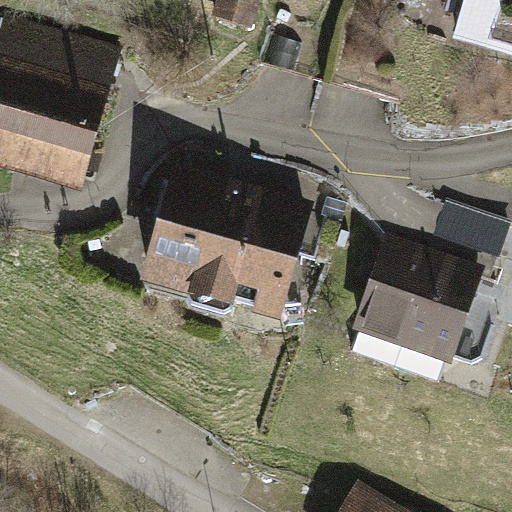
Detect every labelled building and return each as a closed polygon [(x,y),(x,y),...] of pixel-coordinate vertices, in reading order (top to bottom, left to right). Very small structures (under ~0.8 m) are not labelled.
[(219,0),(214,19),(253,31),(262,0),(219,0)] [(503,0),(465,0),(454,43),(511,59),(511,51),(491,45),(503,0)] [(3,21),(0,20),(0,166),(87,188),(122,42),(4,14),(3,21)] [(318,203),(179,164),(173,183),(164,180),(151,226),(160,229),(145,284),(284,323),(318,203)] [(511,227),(511,220),(447,198),(434,237),(501,259),(511,227)] [(487,266),(391,234),(358,331),(454,363),(487,266)] [(409,511),(360,483),(342,511),(409,511)]
